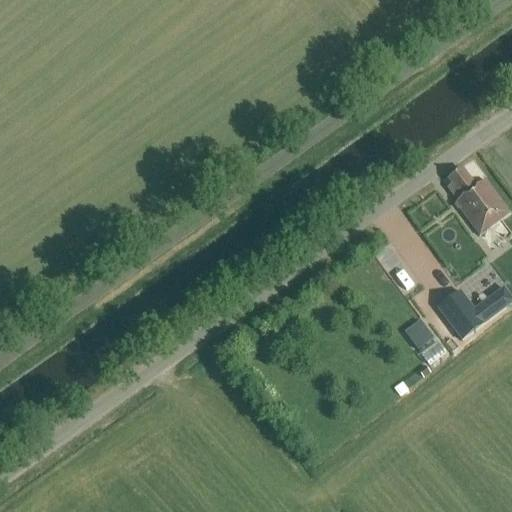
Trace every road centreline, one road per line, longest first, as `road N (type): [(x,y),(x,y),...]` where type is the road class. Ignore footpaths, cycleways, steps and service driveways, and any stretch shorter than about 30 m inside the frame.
road 1 (unclassified): [(0,480),(511,113)]
road 2 (unclassified): [(0,367),(506,0)]
